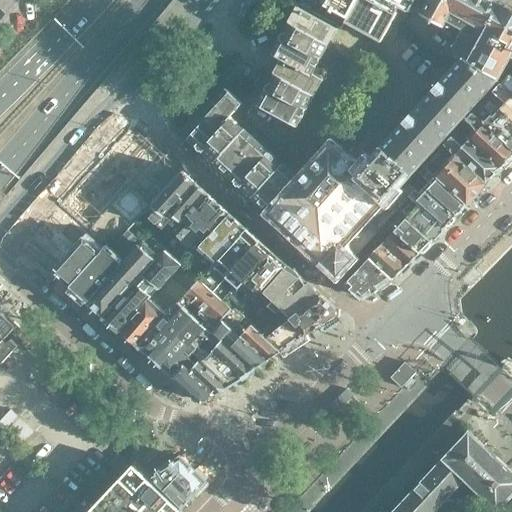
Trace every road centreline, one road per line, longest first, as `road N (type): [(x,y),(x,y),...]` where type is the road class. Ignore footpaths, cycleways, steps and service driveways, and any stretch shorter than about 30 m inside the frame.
road 1 (residential): [(123,93),(380,332)]
road 2 (residential): [(0,256),(158,409),(205,426),(248,467)]
road 3 (trunk): [(4,169),(149,0)]
road 4 (residential): [(248,467),(380,332)]
road 5 (secondary): [(0,221),(123,93)]
road 6 (residential): [(405,305),(511,192)]
road 7 (residential): [(511,405),(405,305)]
road 8 (trunk): [(98,0),(0,100)]
road 9 (unknown): [(162,411),(145,455),(111,463),(89,457),(77,441)]
road 10 (secondary): [(123,93),(205,0)]
